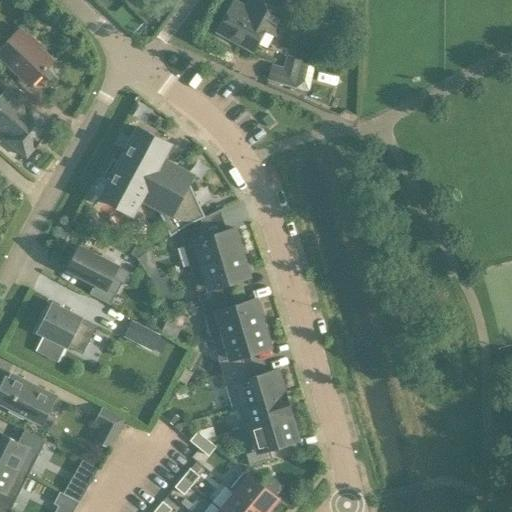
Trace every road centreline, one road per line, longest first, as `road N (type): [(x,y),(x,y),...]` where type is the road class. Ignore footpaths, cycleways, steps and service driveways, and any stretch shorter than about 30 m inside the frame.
road 1 (residential): [(132,47),(234,149),(259,196),(348,497)]
road 2 (residential): [(0,283),(132,47)]
